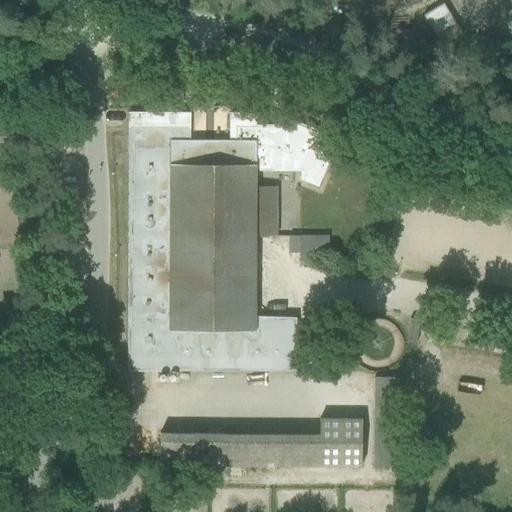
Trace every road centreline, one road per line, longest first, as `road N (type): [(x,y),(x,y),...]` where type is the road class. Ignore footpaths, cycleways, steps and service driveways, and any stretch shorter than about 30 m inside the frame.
road 1 (residential): [(16,511),(87,365),(99,317),(92,96),(81,41)]
road 2 (track): [(511,141),(419,123),(288,58),(204,39),(81,41)]
